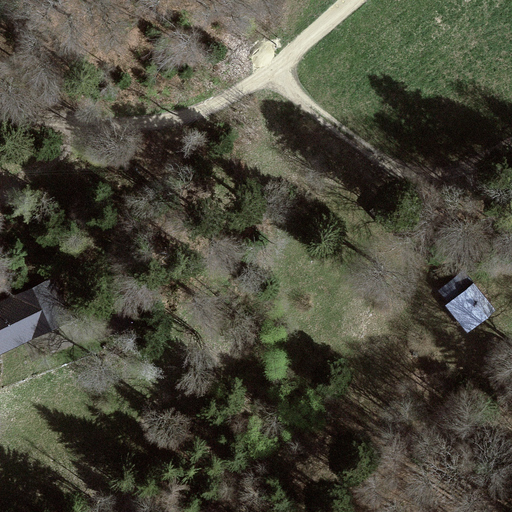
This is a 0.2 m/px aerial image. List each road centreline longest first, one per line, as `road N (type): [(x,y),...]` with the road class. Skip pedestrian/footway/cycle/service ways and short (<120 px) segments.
road 1 (track): [(0,118),(125,118),(212,106),(352,0)]
road 2 (track): [(259,77),(352,144),(511,139)]
